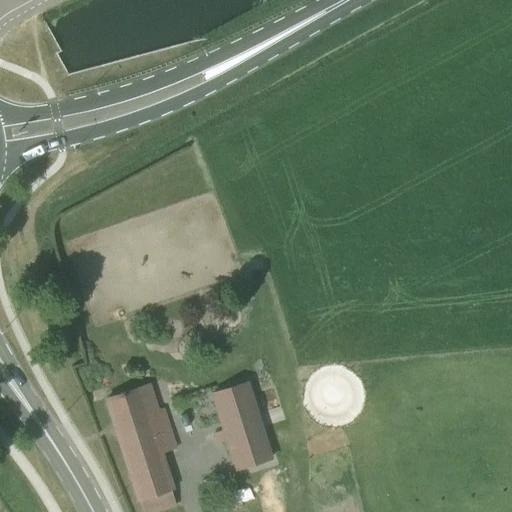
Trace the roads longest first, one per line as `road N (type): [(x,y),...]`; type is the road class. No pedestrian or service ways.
road 1 (primary): [(0,164),(144,118),(224,71)]
road 2 (primary): [(224,71),(190,72),(56,112),(0,116)]
road 3 (primary): [(89,511),(0,364)]
road 4 (primary): [(224,71),(360,0)]
